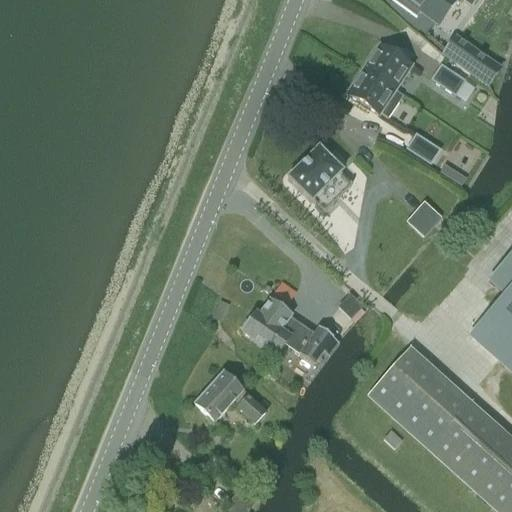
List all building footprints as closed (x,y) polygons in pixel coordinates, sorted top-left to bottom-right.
[(393,0),(392,2),(417,19),(418,16),(437,28),(455,0),(393,0)] [(442,55),(441,57),(452,65),(478,83),(491,63),(454,38),(442,55)] [(378,48),(362,72),(394,93),(410,69),(378,48)] [(440,69),(431,83),(454,98),(464,84),(440,69)] [(402,99),(394,93),(362,72),(346,96),(378,117),(378,116),(387,122),(402,99)] [(438,153),(415,138),(406,152),(429,167),(438,153)] [(317,150),(286,181),(310,205),(312,203),(323,214),(351,187),(340,176),(341,174),(317,150)] [(443,168),(439,175),(460,189),(465,182),(443,168)] [(423,205),(405,225),(422,240),(440,220),(423,205)] [(504,300),(472,336),(511,372),(511,257),(488,285),(503,298),(504,300)] [(298,358),(313,368),(322,355),(328,360),(338,346),(332,341),(332,340),(318,330),(313,337),(289,320),(290,319),(268,304),(258,318),(255,316),(249,324),(245,325),(242,329),(243,334),(241,336),(274,360),(285,345),(288,347),(287,349),(292,353),(297,346),(303,351),(298,358)] [(369,397),(498,511),(511,511),(511,444),(409,352),(369,397)] [(193,406),(202,414),(213,424),(231,405),(254,426),(264,415),(222,375),(193,406)]
